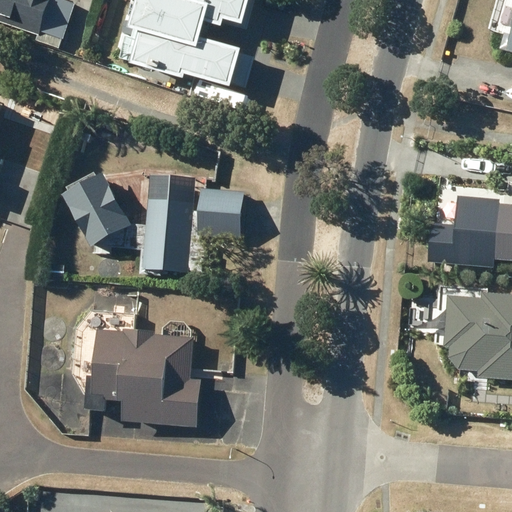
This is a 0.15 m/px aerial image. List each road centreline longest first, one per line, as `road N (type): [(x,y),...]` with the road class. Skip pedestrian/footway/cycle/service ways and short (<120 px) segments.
road 1 (residential): [(279,480),(314,139),(350,0)]
road 2 (residential): [(407,0),(367,139),(327,462)]
road 3 (residential): [(0,459),(279,480)]
road 4 (residential): [(327,462),(511,472)]
